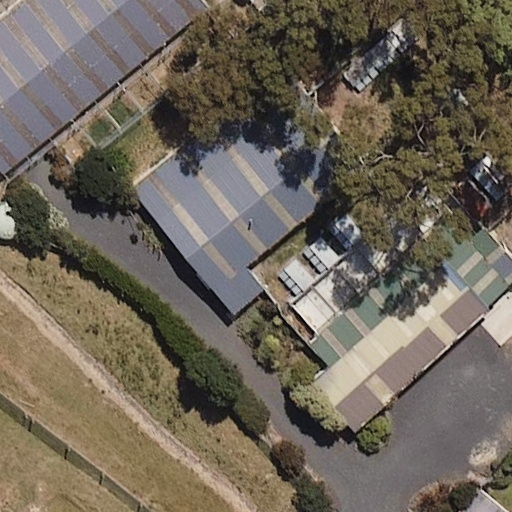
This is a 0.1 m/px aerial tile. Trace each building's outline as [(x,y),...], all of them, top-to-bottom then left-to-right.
[(208,8),(201,0),(10,0),(0,8),(0,167),(3,171),(208,8)] [(244,262),(361,167),(279,66),(131,186),(232,310),(263,285),(244,262)] [(356,428),(476,316),(511,282),(511,258),(478,222),(511,189),(511,177),(490,153),(457,184),(418,143),(319,234),(269,281),(340,357),(312,382),(356,428)] [(511,282),(476,316),(503,344),(511,335),(511,282)] [(506,511),(479,488),(458,511),(506,511)]
